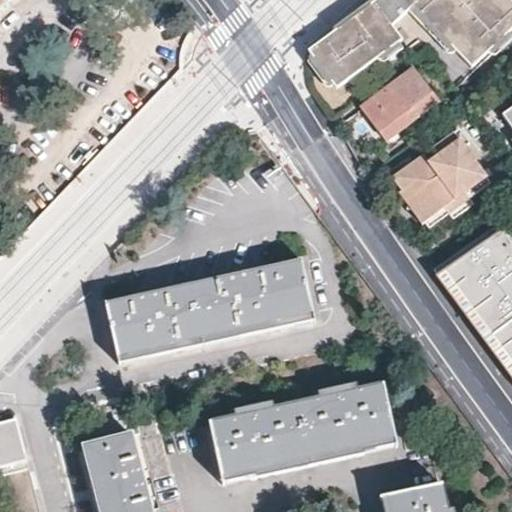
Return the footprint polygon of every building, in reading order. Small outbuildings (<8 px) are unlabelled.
[(415,6),(408,0),(376,0),(374,2),(393,27),(413,7),(415,6)] [(511,31),(511,2),(510,0),(409,0),(415,6),(413,7),(472,69),(511,31)] [(393,27),(374,2),(361,12),(349,22),(309,52),(310,53),(323,71),(337,90),(403,41),(393,27)] [(424,52),(413,59),(420,67),(430,60),(424,52)] [(437,104),(414,73),(360,111),(373,128),(384,143),(437,104)] [(455,135),(466,150),(471,146),(460,131),(455,135)] [(448,214),(469,199),(490,184),(476,164),(466,150),(455,135),(435,149),(440,156),(420,171),(413,164),(393,180),(403,193),(413,207),(425,224),(429,228),(448,214)] [(420,171),(440,156),(435,149),(430,142),(409,157),(413,164),(420,171)] [(474,206),(469,199),(448,214),(453,221),(474,206)] [(445,263),(437,269),(511,371),(511,235),(506,240),(494,224),(467,244),(459,233),(435,250),(445,263)] [(314,322),(300,259),(103,305),(117,366),(314,322)] [(221,486),(398,445),(383,383),(207,424),(221,486)] [(98,511),(150,511),(130,438),(141,435),(138,424),(127,427),(121,405),(104,410),(110,432),(106,433),(108,443),(82,450),(91,485),(98,511)] [(0,424),(0,487),(6,511),(37,511),(15,420),(0,424)] [(455,511),(455,510),(447,511),(443,488),(381,501),(383,511),(455,511)]
